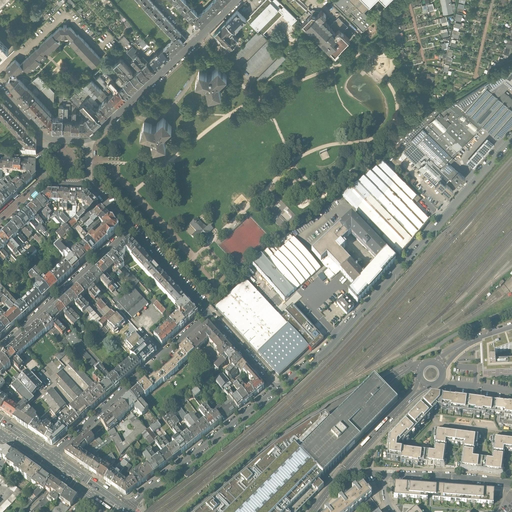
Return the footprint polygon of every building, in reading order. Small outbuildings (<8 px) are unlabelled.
[(159,9),(150,0),(144,0),(141,3),(152,15),(159,9)] [(171,0),(181,10),(188,4),(185,0),(171,0)] [(214,0),(209,6),(215,13),(228,0),(214,0)] [(270,0),(265,0),(250,15),(251,17),(247,21),(249,22),(258,31),(262,35),(283,15),(284,16),(283,17),(292,26),(298,21),(276,0),(273,0),(272,2),(271,1),(270,0)] [(337,0),(333,4),(348,18),(351,15),(356,20),(353,23),(362,32),(372,23),(362,12),(364,10),(372,2),(374,0),(381,0),(385,4),(389,0),(337,0)] [(421,0),(425,13),(435,11),(431,0),(421,0)] [(442,0),(444,14),(454,13),(452,0),(442,0)] [(199,15),(188,4),(181,10),(191,22),(195,19),(199,15)] [(202,26),(215,13),(209,6),(199,15),(195,19),(201,26),(202,26)] [(152,15),(163,27),(170,21),(159,9),(152,15)] [(311,12),(313,14),(302,25),(316,39),(334,57),(350,41),(342,34),(348,28),(339,18),(331,26),(323,19),(327,14),(323,9),(320,12),(313,11),(311,12)] [(246,19),(237,10),(226,22),(233,29),(235,31),(246,19)] [(456,19),(462,21),(464,14),(457,13),(456,19)] [(201,26),(195,19),(191,22),(195,25),(194,26),(194,27),(194,28),(196,29),(197,29),(198,29),(201,26)] [(454,29),(461,31),(462,25),(464,26),(465,22),(457,20),(454,29)] [(181,33),(170,21),(163,27),(174,39),(178,36),(181,33)] [(233,29),(226,22),(215,34),(230,48),(238,39),(233,35),(231,36),(229,34),(233,29)] [(69,37),(72,40),(78,34),(71,27),(67,27),(67,24),(64,24),(64,27),(60,27),(53,34),(58,40),(61,37),(64,37),(69,37)] [(262,35),(258,31),(233,56),(238,60),(263,36),(262,35)] [(509,58),(511,51),(511,32),(503,56),(509,58)] [(38,46),(37,48),(43,54),(44,53),(46,51),(48,53),(60,42),(58,40),(53,34),(52,33),(40,45),(38,46)] [(178,36),(183,42),(186,39),(181,33),(178,36)] [(78,34),(72,40),(69,42),(70,42),(79,52),(93,66),(101,58),(96,52),(85,41),(78,34)] [(123,47),(134,58),(137,55),(135,52),(140,48),(137,45),(132,39),(130,41),(124,35),(118,41),(123,47)] [(183,42),(178,36),(174,39),(163,49),(169,56),(184,43),(183,42)] [(13,37),(9,41),(14,47),(19,44),(13,37)] [(0,58),(9,50),(0,40),(0,58)] [(276,49),(268,41),(243,66),(251,74),(276,49)] [(37,48),(20,64),(23,67),(22,68),(26,73),(33,66),(34,67),(40,61),(39,60),(44,55),(43,54),(37,48)] [(155,55),(150,59),(157,67),(169,56),(163,49),(162,48),(158,51),(157,50),(154,53),(155,55)] [(134,58),(149,74),(155,69),(142,55),(139,57),(137,55),(134,58)] [(286,59),(282,55),(251,85),(256,89),(286,59)] [(117,61),(138,84),(144,79),(136,71),(134,73),(120,58),(117,61)] [(136,71),(144,79),(149,74),(134,58),(131,60),(139,68),(136,71)] [(6,83),(11,87),(19,79),(20,78),(20,77),(20,73),(19,72),(22,68),(23,67),(20,64),(15,59),(6,67),(10,72),(10,75),(9,78),(6,83)] [(123,82),(132,91),(138,84),(117,61),(113,65),(126,79),(123,82)] [(209,97),(221,94),(218,83),(226,76),(218,66),(212,72),(213,73),(211,74),(210,74),(208,75),(206,74),(207,73),(199,71),(195,83),(206,86),(209,97)] [(511,66),(483,85),(489,90),(503,81),(509,86),(511,88),(511,66)] [(92,76),(104,88),(107,85),(103,82),(105,80),(101,76),(105,72),(101,68),(92,76)] [(33,80),(42,89),(47,84),(38,74),(33,80)] [(119,88),(127,96),(132,91),(123,82),(119,77),(116,79),(122,85),(119,88)] [(87,81),(113,108),(119,103),(110,95),(108,97),(90,78),(87,81)] [(26,86),(19,79),(11,87),(18,94),(26,86)] [(115,90),(110,95),(119,103),(127,96),(119,88),(111,79),(108,82),(113,86),(113,89),(115,90)] [(101,105),(108,113),(113,108),(87,81),(84,84),(101,102),(102,100),(104,102),(101,105)] [(511,99),(503,92),(509,86),(503,81),(489,90),(511,110),(511,99)] [(51,88),(47,84),(42,89),(38,92),(41,96),(47,91),(51,88)] [(483,85),(456,103),(482,126),(498,140),(511,125),(511,110),(489,90),(483,85)] [(26,86),(18,94),(16,96),(25,106),(36,96),(26,86)] [(82,103),(84,101),(87,98),(90,95),(81,86),(74,94),(82,103)] [(61,93),(61,97),(61,101),(63,101),(69,101),(69,107),(71,107),(71,100),(69,98),(64,93),(61,93)] [(71,100),(77,107),(80,104),(82,103),(74,94),(69,98),(71,100)] [(25,106),(33,114),(44,104),(36,96),(25,106)] [(84,101),(101,119),(108,113),(101,105),(96,109),(92,105),(94,104),(87,98),(84,101)] [(53,116),(53,130),(63,130),(63,101),(61,101),(59,101),(59,115),(61,115),(61,116),(53,116)] [(63,101),(63,130),(72,130),(72,119),(66,119),(66,114),(69,114),(69,107),(69,101),(63,101)] [(91,113),(87,116),(96,125),(101,119),(84,101),(82,103),(80,104),(88,112),(89,111),(91,113)] [(414,142),(431,159),(440,168),(446,162),(452,157),(474,135),(482,126),(456,103),(455,102),(440,113),(439,112),(439,113),(423,128),(411,139),(414,142)] [(51,113),(44,104),(33,114),(41,123),(51,113)] [(0,115),(13,130),(21,123),(6,108),(0,113),(0,115)] [(399,153),(401,151),(414,142),(411,139),(423,128),(439,113),(439,112),(436,109),(391,140),(399,153)] [(51,113),(41,123),(47,130),(53,130),(53,116),(53,114),(51,113)] [(80,130),(90,131),(96,125),(87,116),(85,118),(80,118),(80,130)] [(151,125),(144,122),(140,134),(151,138),(153,148),(166,145),(163,135),(171,127),(163,118),(157,123),(158,124),(156,126),(155,126),(153,126),(151,125)] [(25,143),(33,136),(21,123),(13,130),(25,143)] [(33,136),(25,143),(25,149),(20,148),(19,154),(36,155),(36,140),(33,136)] [(487,138),(466,163),(473,169),(494,145),(487,138)] [(406,156),(418,168),(431,159),(414,142),(401,151),(406,156)] [(323,159),(330,156),(328,150),(320,153),(323,159)] [(406,156),(401,151),(399,153),(397,154),(403,159),(406,156)] [(445,185),(444,184),(450,178),(440,168),(431,159),(418,168),(448,198),(453,192),(446,185),(445,185)] [(15,163),(3,162),(2,173),(13,173),(15,163)] [(342,196),(401,255),(431,219),(426,215),(416,206),(413,203),(420,198),(385,162),(370,174),(360,182),(342,196)] [(450,178),(458,186),(465,178),(449,164),(446,162),(440,168),(450,178)] [(26,175),(26,177),(18,184),(23,189),(35,178),(36,165),(21,164),(20,170),(21,170),(20,175),(26,175)] [(398,170),(412,185),(416,181),(402,167),(398,170)] [(6,177),(3,180),(10,187),(17,195),(23,189),(18,184),(14,179),(10,182),(6,177)] [(17,195),(10,187),(7,190),(6,189),(7,189),(2,183),(0,184),(0,186),(12,200),(17,195)] [(0,195),(0,198),(6,205),(12,200),(0,186),(0,191),(1,193),(1,192),(3,193),(0,195)] [(52,203),(50,192),(48,192),(41,198),(48,206),(52,203)] [(86,193),(83,193),(82,204),(85,208),(93,200),(86,193)] [(41,198),(36,202),(49,217),(50,217),(52,214),(48,210),(50,208),(48,206),(41,198)] [(97,205),(93,200),(85,208),(87,210),(75,221),(77,224),(80,221),(97,205)] [(36,202),(31,207),(40,216),(42,214),(47,219),(49,217),(36,202)] [(416,206),(426,215),(428,213),(419,203),(416,206)] [(102,210),(97,205),(80,221),(83,224),(92,217),(93,219),(93,218),(102,210)] [(31,207),(27,211),(35,220),(39,225),(40,225),(43,222),(38,218),(40,216),(31,207)] [(94,221),(81,233),(84,235),(106,214),(102,210),(93,218),(97,221),(95,222),(94,221)] [(27,211),(22,216),(29,224),(38,233),(39,235),(42,232),(44,230),(40,225),(39,225),(38,227),(37,226),(35,224),(33,224),(32,222),(35,220),(27,211)] [(353,213),(341,226),(350,235),(353,232),(379,260),(390,249),(353,213)] [(106,214),(84,235),(88,240),(91,237),(89,235),(100,226),(100,224),(101,223),(103,226),(110,219),(106,214)] [(65,225),(70,222),(63,215),(59,219),(65,225)] [(22,216),(17,220),(31,237),(34,234),(29,229),(28,229),(27,227),(29,224),(22,216)] [(198,218),(191,224),(197,232),(193,236),(196,239),(200,235),(206,242),(211,238),(208,235),(214,229),(210,224),(207,228),(198,218)] [(70,222),(65,225),(70,230),(74,226),(77,224),(75,221),(73,219),(72,219),(70,222)] [(88,240),(96,249),(119,228),(110,219),(103,226),(102,226),(105,230),(102,233),(103,234),(96,240),(93,235),(91,237),(88,240)] [(17,220),(11,226),(19,234),(21,232),(28,240),(32,237),(31,237),(17,220)] [(70,230),(65,225),(56,234),(60,239),(61,238),(66,234),(70,239),(74,235),(70,230)] [(11,226),(5,231),(13,240),(17,236),(19,237),(18,239),(24,245),(26,242),(19,234),(11,226)] [(74,226),(70,230),(74,235),(79,231),(74,226)] [(336,263),(342,270),(353,260),(343,250),(349,245),(344,241),(350,235),(341,226),(312,251),(322,262),(329,255),(336,263)] [(85,246),(91,254),(96,249),(88,240),(84,235),(81,233),(79,230),(79,231),(74,235),(75,236),(78,234),(86,243),(87,243),(88,244),(85,246)] [(5,231),(1,235),(17,252),(19,250),(13,242),(15,241),(13,240),(5,231)] [(39,235),(38,233),(33,238),(39,245),(45,241),(44,240),(39,235)] [(289,233),(273,246),(279,252),(295,239),(289,233)] [(0,236),(0,243),(4,248),(6,246),(14,255),(17,252),(1,235),(0,236)] [(59,244),(67,254),(71,250),(61,238),(60,239),(57,242),(59,244)] [(253,264),(287,300),(322,268),(310,254),(295,239),(279,252),(273,246),(253,264)] [(32,249),(26,242),(24,245),(29,251),(32,249)] [(140,251),(131,242),(127,242),(122,247),(113,255),(120,262),(123,260),(121,258),(124,255),(124,254),(126,251),(132,258),(140,251)] [(0,253),(5,260),(8,257),(5,254),(2,250),(4,248),(0,243),(0,253)] [(68,262),(66,264),(72,272),(78,266),(70,256),(67,254),(59,244),(55,248),(63,257),(65,256),(68,260),(68,262)] [(79,250),(87,258),(91,254),(85,246),(84,245),(79,250)] [(78,248),(70,256),(78,266),(87,258),(79,250),(78,248)] [(22,258),(17,262),(18,263),(20,267),(36,252),(32,249),(29,251),(26,254),(22,258)] [(353,260),(342,270),(356,285),(349,293),(359,302),(376,283),(399,257),(390,249),(379,260),(366,274),(353,260)] [(132,258),(143,270),(151,263),(145,257),(140,251),(132,258)] [(120,262),(113,255),(110,258),(109,259),(107,261),(117,272),(120,270),(124,267),(123,266),(120,262)] [(328,269),(324,273),(331,281),(342,270),(336,263),(329,255),(322,262),(328,269)] [(117,272),(107,261),(106,262),(101,266),(109,274),(112,270),(113,271),(112,272),(119,279),(122,277),(121,276),(117,272)] [(151,263),(143,270),(154,283),(162,275),(157,269),(151,263)] [(66,264),(50,278),(57,286),(72,272),(66,264)] [(109,274),(101,266),(98,269),(96,271),(115,291),(118,289),(107,277),(106,278),(105,277),(109,274)] [(36,270),(32,274),(50,293),(57,286),(50,278),(46,281),(36,270)] [(115,291),(96,271),(95,271),(93,273),(91,275),(89,277),(96,285),(97,286),(101,282),(112,294),(115,291)] [(39,288),(35,292),(42,300),(50,293),(32,274),(29,277),(39,288)] [(139,282),(132,275),(125,280),(130,286),(133,288),(139,282)] [(162,275),(154,283),(165,295),(173,287),(168,281),(162,275)] [(96,285),(89,277),(88,278),(85,281),(83,283),(100,301),(103,304),(105,301),(103,298),(102,300),(100,298),(102,297),(94,288),(96,285)] [(250,279),(219,307),(261,352),(291,324),(283,315),(250,279)] [(100,301),(83,283),(82,284),(77,288),(84,296),(87,293),(89,295),(98,304),(100,301)] [(0,286),(0,295),(2,297),(8,304),(22,318),(28,312),(21,305),(20,304),(18,307),(10,299),(10,298),(0,286)] [(130,286),(125,291),(128,294),(115,306),(123,316),(126,313),(132,319),(148,305),(133,288),(130,286)] [(179,293),(173,287),(165,295),(177,307),(185,299),(179,293)] [(84,296),(77,288),(76,289),(72,292),(70,294),(87,313),(89,314),(92,311),(82,301),(81,300),(83,297),(84,296)] [(42,300),(35,292),(21,305),(28,312),(42,300)] [(87,313),(70,294),(70,295),(65,299),(72,307),(74,304),(75,305),(82,313),(84,315),(87,313)] [(355,307),(344,295),(337,302),(348,313),(355,307)] [(2,297),(0,298),(0,300),(5,307),(8,304),(2,297)] [(72,307),(65,299),(60,304),(59,305),(77,325),(80,322),(71,312),(69,312),(68,311),(72,307)] [(190,305),(185,299),(177,307),(175,308),(180,313),(181,312),(183,314),(191,307),(190,305)] [(103,304),(100,301),(98,304),(96,305),(102,312),(107,308),(103,304)] [(165,311),(157,302),(156,302),(153,305),(162,315),(166,311),(165,311)] [(8,304),(5,307),(11,313),(6,317),(0,311),(0,317),(10,329),(22,318),(8,304)] [(58,306),(53,310),(60,318),(63,314),(65,315),(65,318),(74,328),(77,325),(59,305),(58,306)] [(291,324),(311,345),(314,348),(325,339),(294,305),(283,315),(291,324)] [(191,307),(183,314),(185,316),(182,320),(186,324),(196,315),(197,312),(193,308),(191,307)] [(47,316),(46,317),(54,326),(57,329),(60,333),(66,339),(68,336),(65,333),(66,332),(57,323),(56,324),(54,323),(60,318),(53,310),(47,316)] [(92,311),(89,314),(90,315),(89,318),(85,321),(95,332),(97,334),(98,333),(103,329),(99,325),(102,322),(92,311)] [(103,329),(104,327),(115,317),(113,314),(109,311),(107,313),(106,312),(104,314),(107,317),(102,322),(99,325),(103,329)] [(115,312),(113,314),(115,317),(104,327),(108,331),(108,332),(110,330),(114,333),(126,322),(120,317),(118,315),(115,312)] [(178,331),(186,324),(182,320),(178,316),(177,318),(176,317),(170,322),(178,331)] [(0,317),(0,323),(1,325),(0,325),(0,327),(5,333),(10,329),(0,317)] [(54,326),(46,317),(42,320),(40,323),(38,324),(45,332),(46,333),(48,331),(54,326)] [(162,346),(178,331),(170,322),(167,325),(166,325),(163,327),(165,329),(161,332),(160,331),(156,334),(157,334),(154,337),(162,346)] [(45,332),(38,324),(33,329),(28,333),(36,341),(45,332)] [(280,373),(311,345),(291,324),(261,352),(280,373)] [(202,331),(187,344),(195,354),(200,349),(209,340),(210,341),(209,343),(218,353),(217,354),(219,355),(223,360),(233,351),(231,349),(219,336),(213,330),(209,325),(202,331)] [(103,329),(98,333),(102,337),(108,331),(104,327),(103,329)] [(57,329),(52,334),(56,338),(60,333),(57,329)] [(78,345),(82,341),(73,332),(68,336),(66,339),(69,343),(90,365),(94,362),(78,345)] [(36,341),(28,333),(22,338),(19,342),(26,350),(36,341)] [(130,356),(133,358),(140,366),(155,352),(156,351),(146,340),(145,342),(141,346),(139,343),(142,341),(135,334),(125,343),(133,353),(130,356)] [(511,375),(511,336),(481,346),(483,377),(511,375)] [(66,339),(58,345),(62,350),(69,343),(66,339)] [(26,350),(19,342),(13,347),(9,351),(16,359),(26,350)] [(178,369),(195,354),(187,344),(180,350),(182,352),(180,354),(174,360),(175,361),(166,369),(157,377),(156,376),(149,382),(147,383),(146,382),(138,389),(145,397),(146,398),(164,381),(165,382),(179,370),(178,369)] [(200,349),(195,354),(204,365),(209,361),(200,349)] [(59,361),(66,354),(62,350),(55,357),(59,361)] [(3,356),(2,357),(9,364),(10,363),(11,362),(19,370),(23,366),(16,359),(9,351),(5,354),(3,356)] [(223,360),(215,367),(217,370),(219,370),(229,362),(231,364),(232,363),(238,357),(237,355),(234,352),(233,351),(223,360)] [(209,361),(204,365),(210,372),(215,367),(223,360),(219,355),(211,363),(209,361)] [(0,366),(4,371),(5,372),(11,366),(9,364),(2,357),(1,358),(0,359),(0,366)] [(239,358),(238,357),(232,363),(235,367),(233,367),(231,368),(226,373),(229,376),(243,362),(243,361),(241,360),(239,358)] [(133,358),(123,368),(130,375),(140,366),(133,358)] [(72,360),(68,365),(82,380),(87,376),(72,360)] [(243,362),(229,376),(231,379),(233,378),(238,374),(238,372),(239,371),(241,374),(248,367),(245,364),(243,362)] [(119,384),(121,383),(114,376),(112,377),(110,379),(108,378),(109,377),(103,371),(104,370),(100,366),(95,370),(97,373),(113,390),(119,384)] [(264,384),(258,378),(248,367),(241,374),(240,375),(249,387),(255,394),(260,390),(264,387),(264,384)] [(121,383),(130,375),(123,368),(114,376),(121,383)] [(76,386),(61,370),(56,375),(59,377),(62,380),(71,390),(76,386)] [(33,376),(28,372),(17,382),(31,396),(39,389),(40,390),(42,389),(41,388),(42,387),(33,376)] [(113,390),(97,373),(92,378),(97,382),(98,381),(100,384),(102,382),(104,384),(99,389),(106,397),(113,390)] [(227,378),(224,375),(217,381),(224,390),(225,388),(224,386),(228,383),(230,382),(227,378)] [(93,383),(87,376),(82,380),(88,387),(93,383)] [(337,416),(332,421),(301,453),(324,476),(399,400),(395,396),(393,398),(388,392),(381,386),(377,382),(376,380),(374,379),(372,381),(363,390),(337,416)] [(71,390),(62,380),(57,384),(73,400),(77,397),(71,390)] [(241,380),(237,383),(249,399),(250,398),(255,394),(249,387),(247,388),(241,380)] [(31,396),(17,382),(11,388),(24,401),(28,405),(34,400),(31,396)] [(247,400),(249,399),(237,383),(234,387),(239,392),(240,391),(241,393),(237,396),(243,403),(247,400)] [(82,393),(76,386),(71,390),(77,397),(82,393)] [(81,401),(90,411),(98,404),(106,397),(99,389),(96,387),(88,394),(81,401)] [(66,405),(52,389),(41,399),(50,410),(55,415),(66,405)] [(145,397),(138,389),(129,396),(144,413),(148,410),(140,401),(145,397)] [(197,389),(191,394),(195,399),(201,393),(197,389)] [(242,405),(243,403),(237,396),(236,397),(234,398),(233,397),(234,396),(229,389),(225,392),(227,395),(237,408),(238,407),(242,405)] [(433,409),(439,403),(440,395),(437,394),(431,393),(426,398),(408,416),(391,433),(387,437),(386,448),(385,459),(410,462),(433,464),(444,465),(445,456),(447,443),(450,444),(458,445),(462,445),(459,468),(468,469),(493,472),(500,473),(502,448),(508,449),(511,448),(511,439),(493,437),(491,459),(472,457),(474,435),(435,431),(432,452),(395,448),(396,445),(433,409)] [(227,413),(228,415),(237,408),(227,395),(226,397),(230,401),(222,408),(227,413)] [(458,397),(440,395),(439,403),(433,409),(511,417),(511,402),(503,402),(479,399),(458,397)] [(144,413),(129,396),(121,403),(129,412),(133,407),(135,408),(135,410),(135,411),(137,411),(141,416),(144,413)] [(15,421),(29,430),(38,421),(50,410),(41,399),(30,410),(28,412),(27,411),(24,409),(13,419),(15,421)] [(5,414),(13,419),(24,409),(28,405),(24,401),(23,401),(23,402),(19,406),(17,408),(12,405),(7,401),(1,411),(5,414)] [(81,401),(70,410),(72,413),(79,421),(90,411),(81,401)] [(129,412),(121,403),(109,414),(116,423),(129,412)] [(222,420),(216,413),(214,414),(207,404),(202,407),(203,408),(216,425),(221,421),(222,420)] [(220,405),(216,408),(220,414),(223,412),(224,414),(225,414),(226,414),(227,413),(222,408),(220,405)] [(216,425),(203,408),(200,411),(207,420),(205,422),(210,430),(214,426),(216,425)] [(174,431),(177,428),(176,426),(180,422),(171,411),(163,418),(174,431)] [(68,431),(79,421),(72,413),(69,416),(67,418),(64,421),(62,418),(59,420),(62,424),(68,431)] [(109,414),(101,422),(104,427),(107,431),(116,423),(109,414)] [(301,453),(332,421),(325,414),(279,443),(198,511),(298,511),(324,487),(318,481),(320,479),(323,476),(324,476),(301,453)] [(210,430),(205,422),(204,421),(200,424),(193,415),(189,418),(203,435),(210,430)] [(52,419),(59,426),(62,424),(59,420),(55,416),(52,419)] [(134,417),(129,421),(137,430),(125,441),(130,446),(141,436),(147,431),(134,417)] [(195,442),(203,435),(189,418),(185,421),(191,428),(193,428),(194,429),(188,433),(195,442)] [(29,430),(38,436),(44,427),(38,421),(29,430)] [(104,427),(101,422),(88,432),(95,440),(98,445),(102,442),(96,434),(104,427)] [(157,422),(149,429),(152,433),(161,427),(157,422)] [(53,429),(45,441),(51,445),(53,445),(68,431),(62,424),(59,426),(59,427),(56,430),(55,430),(55,431),(53,429)] [(45,441),(53,429),(46,425),(44,427),(38,436),(45,441)] [(117,434),(113,428),(108,433),(109,437),(110,438),(117,434)] [(195,442),(188,433),(185,435),(182,438),(181,437),(182,434),(177,428),(174,431),(178,436),(186,448),(192,444),(195,442)] [(152,433),(149,429),(147,431),(141,436),(149,445),(154,441),(157,439),(152,433)] [(80,440),(64,454),(71,459),(76,462),(77,463),(84,455),(80,452),(95,440),(88,432),(80,440)] [(117,434),(110,438),(112,441),(120,457),(124,451),(130,446),(125,441),(123,444),(117,434)] [(178,436),(171,441),(173,444),(180,453),(185,449),(186,448),(178,436)] [(93,449),(96,452),(112,441),(110,438),(109,437),(102,442),(98,445),(93,449)] [(159,442),(157,439),(154,441),(161,450),(163,450),(164,452),(158,456),(165,465),(166,463),(172,459),(159,442)] [(163,439),(159,442),(172,459),(174,458),(180,453),(173,444),(170,447),(163,439)] [(84,455),(85,454),(93,449),(98,445),(95,440),(80,452),(84,455)] [(6,461),(13,451),(9,449),(6,447),(5,448),(1,449),(0,449),(0,460),(4,460),(6,461)] [(85,454),(96,462),(99,460),(97,457),(99,456),(96,452),(93,449),(85,454)] [(149,450),(146,453),(159,470),(160,469),(165,465),(158,456),(156,459),(149,450)] [(15,468),(22,458),(18,455),(14,452),(13,451),(6,461),(15,468)] [(147,466),(152,475),(157,471),(159,470),(146,453),(143,456),(149,464),(147,466)] [(84,455),(77,463),(79,464),(83,467),(89,471),(90,471),(96,462),(85,454),(84,455)] [(96,462),(90,471),(97,476),(103,466),(115,460),(112,454),(99,461),(98,463),(96,462)] [(19,474),(28,462),(26,461),(24,460),(22,458),(15,468),(14,470),(19,474)] [(28,462),(19,474),(31,483),(42,472),(39,470),(36,468),(33,466),(31,464),(28,462)] [(103,466),(97,476),(104,481),(105,482),(112,472),(103,466)] [(150,476),(152,475),(147,466),(139,472),(145,481),(150,476)] [(183,476),(186,479),(195,472),(192,469),(183,476)] [(135,477),(132,479),(138,486),(141,484),(145,481),(139,472),(138,471),(133,475),(135,477)] [(45,489),(51,479),(49,477),(46,474),(42,472),(31,483),(39,489),(29,499),(32,503),(45,489)] [(118,476),(112,472),(105,482),(106,483),(110,485),(112,486),(118,476)] [(124,481),(118,476),(112,486),(118,490),(124,481)] [(56,495),(62,486),(59,484),(53,480),(51,479),(45,489),(52,494),(48,498),(46,497),(32,511),(39,511),(51,500),(56,495)] [(124,481),(118,490),(126,496),(130,493),(136,488),(138,486),(132,479),(127,483),(124,481)] [(350,511),(359,505),(369,497),(371,495),(368,490),(367,491),(363,485),(357,490),(355,487),(352,490),(353,491),(354,491),(355,492),(343,501),(341,498),(338,501),(339,502),(340,502),(341,503),(330,511),(327,509),(324,511),(350,511)] [(394,485),(393,503),(493,510),(494,491),(483,490),(468,488),(451,487),(433,486),(415,485),(400,485),(394,485)] [(61,500),(67,489),(65,488),(62,486),(56,495),(51,500),(56,503),(59,499),(61,500)] [(67,489),(61,500),(53,511),(66,511),(70,508),(78,497),(71,492),(69,490),(67,489)] [(369,497),(359,505),(364,511),(379,511),(380,511),(369,497)] [(7,499),(0,507),(0,511),(2,511),(11,503),(7,499)]
